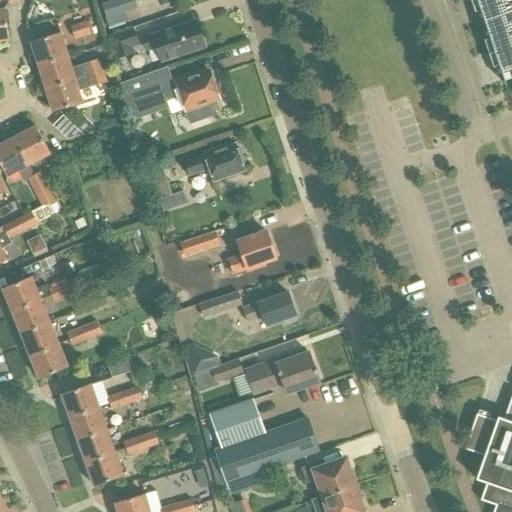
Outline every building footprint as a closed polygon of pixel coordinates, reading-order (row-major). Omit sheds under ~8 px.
[(137,8),(134,0),(110,0),(102,3),(104,10),(107,18),(137,8)] [(511,0),(473,0),(501,80),(511,76),(511,0)] [(0,40),(9,39),(4,8),(0,9),(0,40)] [(161,61),(205,46),(197,20),(141,39),(145,52),(157,47),(161,61)] [(86,21),(70,26),(75,39),(91,34),(86,21)] [(117,59),(135,53),(133,47),(139,45),(134,26),(109,35),(117,59)] [(38,65),(68,55),(60,33),(60,32),(53,34),(31,42),(38,65)] [(45,88),(104,69),(100,58),(71,67),(68,55),(38,65),(45,88)] [(104,69),(45,88),(53,111),(82,102),(79,90),(107,81),(104,69)] [(220,99),(219,96),(221,92),(218,84),(214,83),(209,69),(192,75),(191,73),(174,79),(175,81),(160,87),(154,71),(119,83),(126,114),(152,105),(155,113),(168,108),(170,115),(185,110),(189,123),(213,115),(209,102),(220,99)] [(81,113),(71,123),(82,133),(92,124),(81,113)] [(28,164),(50,153),(36,125),(14,137),(28,164)] [(0,163),(7,176),(28,164),(14,137),(0,144),(0,163)] [(161,154),(158,146),(152,143),(138,148),(142,161),(161,154)] [(246,163),(239,144),(236,145),(235,144),(222,149),(221,147),(204,153),(183,161),(189,176),(210,169),(214,180),(244,169),(244,167),(246,163)] [(172,194),(163,169),(144,176),(153,201),(159,199),(164,211),(187,203),(183,190),(172,194)] [(28,178),(36,193),(42,190),(41,188),(47,184),(40,171),(28,178)] [(42,190),(36,193),(43,207),(55,200),(47,184),(41,188),(42,190)] [(33,214),(21,221),(23,225),(19,227),(22,232),(38,223),(33,214)] [(82,218),(74,221),(78,229),(86,225),(82,218)] [(4,230),(5,232),(7,232),(10,238),(22,232),(19,227),(23,225),(21,221),(4,230)] [(247,270),(265,264),(264,262),(276,258),(267,230),(236,241),(241,253),(227,258),(233,274),(247,270)] [(184,257),(220,245),(215,231),(180,242),(184,257)] [(0,235),(0,262),(6,259),(1,249),(12,243),(10,238),(7,232),(6,232),(0,235)] [(67,259),(60,262),(65,274),(73,271),(67,259)] [(69,288),(65,289),(67,296),(84,289),(81,283),(100,275),(96,264),(85,268),(86,269),(77,272),(79,276),(66,281),(69,288)] [(51,295),(49,288),(48,284),(36,289),(31,276),(2,288),(12,311),(40,299),(51,295)] [(54,302),(67,296),(65,289),(69,288),(66,281),(49,288),(51,295),(54,302)] [(203,317),(242,304),(238,290),(198,303),(203,317)] [(295,320),(295,315),(296,315),(288,291),(258,302),(242,307),(247,322),(263,317),(266,325),(282,320),(284,323),(295,320)] [(21,333),(49,321),(40,299),(12,311),(21,333)] [(83,334),(85,340),(102,334),(96,320),(84,325),(87,332),(83,334)] [(30,355),(58,343),(49,321),(21,333),(30,355)] [(72,346),(85,340),(83,334),(87,332),(84,325),(67,332),(69,339),(72,346)] [(58,343),(30,355),(39,378),(67,366),(58,343)] [(318,379),(308,351),(289,358),(287,353),(245,368),(253,395),(284,384),(286,390),(318,379)] [(231,377),(244,373),(239,358),(207,369),(207,371),(212,384),(213,383),(231,377)] [(69,417),(99,407),(91,383),(61,394),(69,417)] [(127,397),(130,403),(143,399),(138,385),(122,391),(124,398),(127,397)] [(112,410),(130,403),(127,397),(124,398),(122,391),(107,396),(112,410)] [(511,511),(511,395),(504,418),(498,416),(496,420),(477,413),(464,448),(484,455),(476,478),(486,482),(480,500),(496,505),(493,511),(511,511)] [(264,433),(252,399),(211,414),(223,447),(215,450),(227,483),(234,480),(317,450),(306,418),(264,433)] [(77,439),(107,429),(99,407),(69,417),(77,439)] [(107,429),(77,439),(85,462),(115,452),(112,443),(107,429)] [(154,430),(137,436),(139,443),(143,442),(145,449),(150,447),(158,444),(156,437),(154,430)] [(128,454),(145,449),(143,442),(139,443),(137,436),(123,441),(128,454)] [(115,452),(85,462),(93,485),(123,475),(115,452)] [(322,496),(355,484),(346,457),(314,468),(313,463),(301,467),(306,483),(316,480),(322,496)] [(194,470),(197,478),(205,476),(202,467),(194,470)] [(363,511),(365,511),(355,484),(322,496),(311,499),(316,511),(363,511)] [(117,511),(149,511),(145,494),(115,502),(117,511)] [(8,511),(1,497),(0,497),(0,511),(8,511)] [(196,511),(196,510),(192,498),(175,503),(177,510),(180,509),(180,511),(196,511)] [(161,511),(180,511),(180,509),(177,510),(175,503),(160,507),(161,511)]
